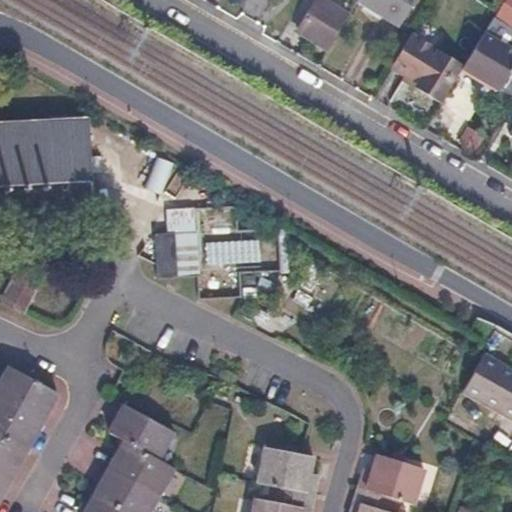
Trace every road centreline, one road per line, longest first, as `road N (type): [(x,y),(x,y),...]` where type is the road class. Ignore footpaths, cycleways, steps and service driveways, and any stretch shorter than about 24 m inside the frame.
road 1 (residential): [(64,367),(107,290),(324,393),(344,425),(326,511)]
road 2 (residential): [(150,0),(511,205)]
road 3 (residential): [(64,367),(89,383),(17,511)]
